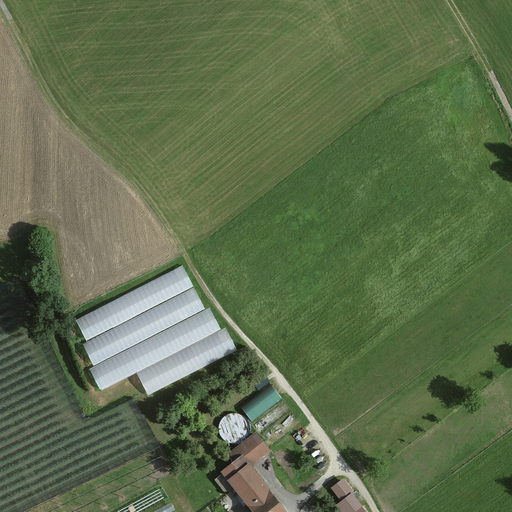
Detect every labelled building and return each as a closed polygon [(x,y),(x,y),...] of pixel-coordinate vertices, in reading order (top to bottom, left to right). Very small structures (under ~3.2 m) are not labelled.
[(188,266),(76,313),(87,339),(85,340),(95,364),(91,366),(102,390),(104,390),(108,399),(144,384),(147,391),(240,352),(229,326),(223,328),(213,305),(206,308),(188,266)] [(267,401),(260,407),(269,417),(275,412),(267,401)] [(272,446),(302,421),(293,410),(263,435),(272,446)] [(270,450),(258,435),(231,457),(237,464),(216,480),(228,495),(238,487),(258,511),(286,511),(290,509),(253,464),(270,450)] [(285,446),(274,452),(281,465),(292,458),(285,446)] [(369,511),(344,480),(331,491),(348,511),(369,511)] [(179,511),(175,503),(156,511),(179,511)]
